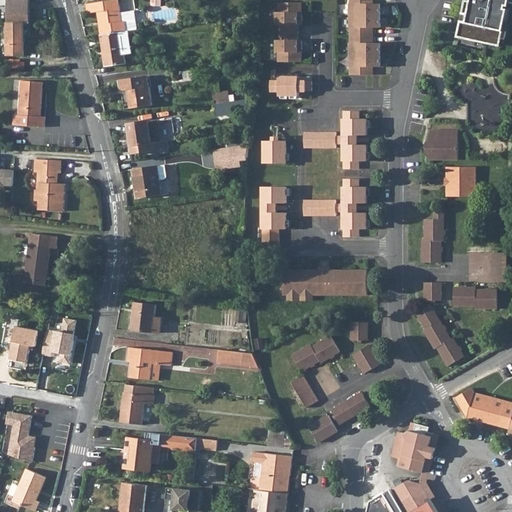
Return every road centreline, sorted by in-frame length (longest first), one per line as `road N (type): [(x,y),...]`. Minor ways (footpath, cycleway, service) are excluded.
road 1 (residential): [(65,511),(116,240),(109,181),(62,0)]
road 2 (residential): [(428,396),(394,328),(394,245)]
road 3 (residential): [(354,511),(350,445),(428,396)]
road 4 (residential): [(394,245),(401,98)]
